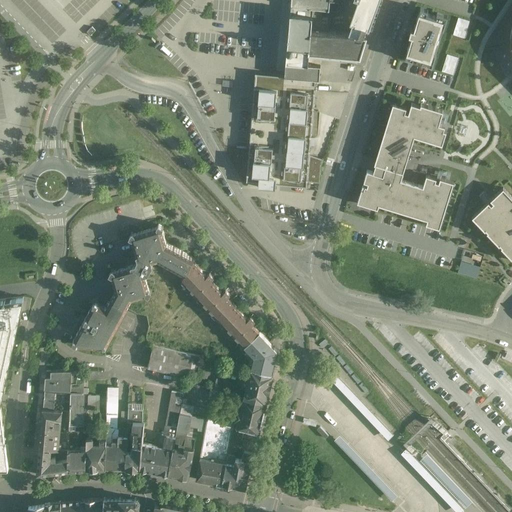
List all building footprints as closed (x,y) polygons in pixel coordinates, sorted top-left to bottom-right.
[(285,77),(319,80),(320,66),(308,65),(312,16),(322,16),(322,9),(337,10),(338,0),(291,0),(290,14),(286,63),(285,77)] [(379,0),(357,0),(350,22),(352,23),(349,33),(363,35),(366,28),(369,29),(379,0)] [(424,7),(423,10),(448,18),(446,25),(447,26),(451,15),(424,7)] [(411,36),(406,53),(431,61),(443,20),(419,12),(414,30),(410,29),(408,35),(411,36)] [(458,17),(453,34),(464,38),(470,21),(458,17)] [(349,33),(327,31),(326,31),(324,53),(325,53),(359,56),(359,57),(360,57),(361,55),(360,55),(366,36),(367,35),(366,35),(349,33)] [(459,57),(447,54),(442,71),(453,75),(459,57)] [(311,186),(319,80),(285,77),(251,74),(243,181),(256,182),(255,186),(278,188),(278,184),(311,186)] [(444,110),(421,103),(420,105),(411,103),(408,113),(405,112),(407,107),(393,103),(372,171),(367,169),(357,202),(378,208),(379,204),(427,219),(426,223),(440,228),(454,181),(440,177),(438,182),(436,181),(437,177),(426,174),(423,186),(401,179),(415,136),(442,144),(447,131),(444,130),(445,126),(440,124),(444,110)] [(511,196),(503,187),(472,217),(511,259),(511,196)] [(158,260),(166,244),(164,236),(164,235),(163,235),(162,230),(163,227),(158,224),(157,227),(151,229),(151,228),(151,229),(140,232),(139,232),(134,234),(132,232),(129,237),(131,239),(138,260),(135,264),(114,271),(112,269),(109,274),(111,276),(116,290),(111,300),(126,308),(127,308),(130,302),(130,301),(132,299),(140,296),(140,297),(141,296),(146,295),(149,296),(151,291),(149,289),(147,284),(147,283),(145,275),(148,274),(153,265),(151,262),(158,260)] [(166,244),(158,260),(165,264),(166,264),(173,268),(173,269),(174,269),(182,273),(181,273),(182,273),(184,274),(185,275),(194,259),(193,259),(191,257),(190,257),(182,253),(183,253),(182,252),(182,253),(174,249),(174,248),(166,244)] [(207,276),(193,262),(194,259),(185,275),(181,280),(182,281),(184,278),(192,286),(191,290),(195,295),(213,278),(209,273),(207,276)] [(458,273),(478,277),(481,265),(461,261),(458,273)] [(223,293),(211,281),(214,278),(213,278),(195,295),(196,295),(198,293),(205,300),(204,303),(212,312),(216,312),(219,315),(217,317),(217,318),(232,303),(227,297),(230,295),(226,290),(223,293)] [(0,467),(7,467),(9,467),(1,405),(5,387),(24,296),(0,300),(0,467)] [(111,300),(106,308),(98,303),(98,304),(94,302),(93,305),(92,305),(73,342),(74,344),(102,347),(103,347),(105,347),(107,344),(126,308),(111,300)] [(232,303),(217,318),(218,318),(220,316),(225,321),(229,325),(228,329),(238,339),(241,338),(245,343),(243,345),(244,345),(259,331),(252,324),(255,321),(251,316),(248,319),(232,303)] [(277,350),(259,331),(244,345),(254,356),(251,368),(271,373),(277,350)] [(201,356),(153,344),(147,368),(187,378),(189,370),(197,372),(201,356)] [(271,373),(251,368),(244,398),(266,403),(273,374),(271,373)] [(71,370),(51,370),(51,377),(46,377),(45,389),(55,390),(70,391),(71,384),(71,383),(71,370)] [(331,379),(397,448),(402,443),(336,373),(331,379)] [(241,385),(220,380),(217,391),(237,396),(238,396),(241,385)] [(83,384),(71,384),(70,391),(71,391),(70,410),(69,424),(72,424),(81,425),(83,384)] [(118,388),(107,388),(107,414),(117,415),(118,388)] [(55,390),(45,389),(43,409),(54,410),(55,390)] [(217,391),(214,390),(211,389),(209,398),(235,405),(237,396),(217,391)] [(70,391),(55,390),(54,410),(62,410),(70,410),(71,391),(70,391)] [(172,390),(165,425),(177,427),(180,413),(183,393),(172,390)] [(99,396),(88,396),(87,409),(99,409),(99,396)] [(238,409),(263,415),(266,403),(244,398),(241,397),(238,409)] [(143,410),(132,410),(132,404),(128,403),(127,423),(133,423),(132,452),(126,451),(126,468),(140,469),(142,443),(144,423),(143,423),(143,410)] [(43,409),(42,409),(39,448),(51,448),(59,449),(60,433),(62,410),(54,410),(43,409)] [(263,415),(238,409),(237,411),(235,419),(238,420),(238,422),(237,427),(244,429),(259,432),(263,415)] [(191,416),(180,413),(177,427),(177,430),(187,432),(188,432),(191,416)] [(117,415),(107,414),(106,424),(106,438),(106,444),(106,445),(112,445),(112,442),(118,442),(118,436),(116,436),(117,415)] [(201,418),(193,416),(191,427),(199,428),(201,419),(201,418)] [(234,421),(207,416),(207,420),(205,431),(200,457),(226,462),(227,454),(230,443),(234,421)] [(207,420),(201,419),(199,428),(199,431),(205,431),(207,420)] [(238,422),(234,421),(230,443),(241,445),(244,429),(237,427),(238,422)] [(79,427),(72,427),(72,424),(69,424),(69,430),(69,434),(69,449),(78,448),(79,427)] [(161,434),(159,446),(154,445),(142,443),(140,469),(168,474),(173,447),(177,430),(177,427),(165,425),(164,434),(161,434)] [(399,506),(402,502),(332,428),(328,432),(399,506)] [(127,429),(119,429),(118,436),(118,442),(112,442),(112,445),(106,445),(105,468),(126,468),(126,451),(127,436),(127,429)] [(187,432),(177,430),(173,447),(178,448),(179,444),(184,445),(185,437),(186,437),(187,432)] [(69,434),(60,433),(59,449),(68,450),(69,450),(69,449),(69,434)] [(100,443),(92,443),(93,437),(87,437),(86,448),(86,469),(105,468),(106,445),(106,444),(106,438),(101,438),(100,443)] [(185,437),(184,445),(179,444),(178,448),(173,447),(168,474),(188,478),(189,478),(189,477),(188,477),(195,439),(186,437),(185,437)] [(39,448),(37,474),(68,470),(68,458),(56,459),(56,455),(52,455),(51,448),(39,448)] [(78,448),(69,449),(69,450),(68,450),(68,458),(68,470),(86,469),(86,448),(78,448)] [(401,453),(455,510),(463,502),(428,464),(425,467),(407,448),(401,453)] [(224,469),(249,474),(250,470),(251,465),(252,462),(254,453),(244,450),(242,459),(237,458),(236,458),(235,456),(227,454),(226,462),(224,469)] [(226,462),(200,457),(196,479),(222,484),(222,483),(224,469),(226,462)] [(249,474),(224,469),(222,483),(222,484),(223,484),(234,486),(245,488),(245,487),(246,487),(246,484),(247,479),(248,479),(249,474)] [(103,511),(104,497),(81,499),(81,511),(103,511)] [(122,498),(104,497),(103,511),(137,511),(140,498),(122,498)] [(61,500),(61,511),(81,511),(81,499),(61,500)] [(61,511),(61,500),(45,503),(46,511),(61,511)] [(161,511),(156,502),(153,511),(161,511)] [(156,502),(161,511),(170,511),(172,505),(156,502)] [(46,511),(45,503),(29,505),(28,511),(46,511)]
